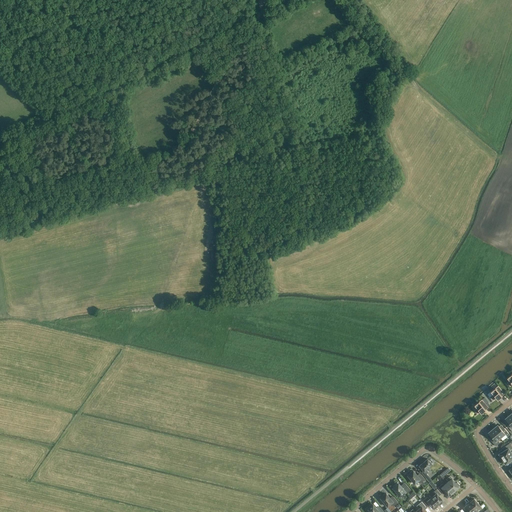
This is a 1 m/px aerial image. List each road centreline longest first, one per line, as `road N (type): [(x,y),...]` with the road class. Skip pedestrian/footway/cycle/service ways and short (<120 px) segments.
road 1 (track): [(0,146),(260,12)]
road 2 (track): [(260,12),(189,137),(201,183)]
road 3 (residential): [(349,511),(425,449),(474,485)]
